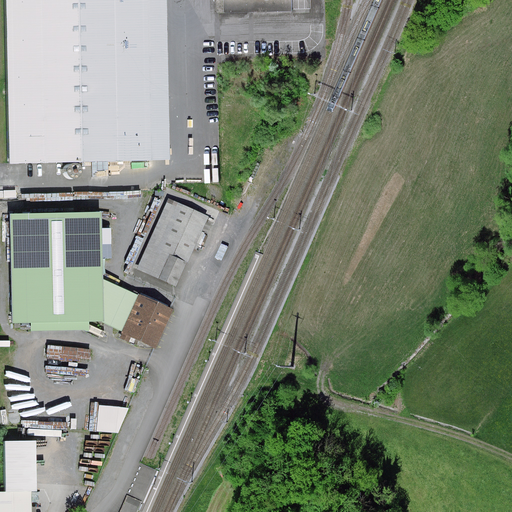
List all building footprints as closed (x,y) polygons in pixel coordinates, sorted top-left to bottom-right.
[(164,0),(4,0),(8,164),(167,161),(164,0)] [(223,0),(224,14),(292,13),(291,0),(223,0)] [(208,217),(168,199),(137,269),(176,287),(208,217)] [(102,212),(10,214),(13,323),(31,323),(89,321),(96,321),(123,333),(139,295),(104,280),(102,212)] [(140,294),(139,295),(123,333),(122,335),(156,350),(174,310),(140,294)] [(89,321),(31,323),(31,331),(89,330),(89,321)] [(118,433),(129,408),(99,406),(96,432),(118,433)] [(6,492),(32,491),(37,491),(37,441),(6,441),(6,492)] [(6,492),(0,492),(0,511),(32,511),(32,491),(6,492)]
